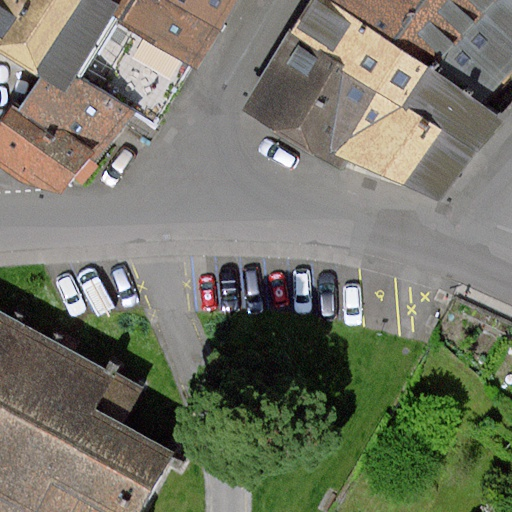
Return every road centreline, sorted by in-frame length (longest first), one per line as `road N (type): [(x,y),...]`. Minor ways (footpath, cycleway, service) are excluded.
road 1 (residential): [(446,251),(315,219),(145,215)]
road 2 (residential): [(276,0),(145,215)]
road 3 (residential): [(145,215),(0,222)]
